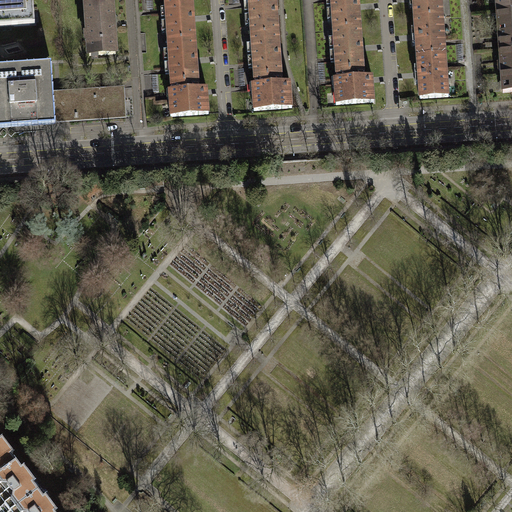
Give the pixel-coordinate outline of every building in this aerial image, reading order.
[(33,0),(0,0),(0,21),(11,21),(12,27),(29,25),(28,8),(34,7),(33,0)] [(195,40),(192,0),(170,0),(165,0),(166,9),(163,9),(165,33),(167,32),(168,42),(195,40)] [(251,36),(279,34),(276,0),(248,0),(249,3),(246,4),(248,27),(251,26),(251,36)] [(333,30),(361,28),(358,0),(328,0),(330,21),(333,20),(333,30)] [(414,18),(443,16),(441,0),(409,0),(410,8),(414,8),(414,18)] [(511,11),(511,0),(496,0),(497,12),(511,11)] [(116,54),(112,1),(87,3),(88,12),(86,12),(89,56),(116,54)] [(511,49),(511,11),(497,12),(500,51),(511,49)] [(417,56),(446,54),(443,16),(414,18),(415,29),(412,29),(413,46),(416,46),(417,56)] [(336,71),(364,69),(361,28),(333,30),(334,39),(332,39),(333,62),(336,62),(336,71)] [(254,77),(282,75),(279,34),(251,36),(252,45),(249,45),(251,68),(254,68),(254,77)] [(198,81),(195,40),(168,42),(169,51),(166,51),(168,74),(170,74),(171,83),(198,81)] [(511,49),(500,51),(503,93),(511,92),(511,49)] [(446,54),(417,56),(418,67),(415,67),(416,84),(419,84),(420,99),(449,97),(446,54)] [(0,129),(56,126),(55,123),(53,91),(52,64),(0,67),(0,129)] [(364,69),(336,71),(337,80),(334,80),(336,105),(374,103),(373,83),(365,83),(364,69)] [(282,75),(254,77),(255,85),(253,86),(253,93),(254,111),(292,109),(291,89),(285,89),(284,83),(282,83),(282,75)] [(199,89),(198,81),(171,83),(172,92),(169,92),(170,99),(169,99),(171,117),(209,115),(208,94),(202,95),(201,89),(199,89)] [(125,87),(53,91),(55,123),(127,118),(125,87)] [(0,473),(16,462),(11,455),(14,453),(2,438),(0,439),(0,473)] [(21,468),(16,462),(0,473),(0,507),(0,508),(3,506),(7,511),(9,511),(38,491),(33,483),(35,482),(24,466),(21,468)] [(43,497),(38,491),(9,511),(56,511),(57,511),(46,496),(43,497)]
